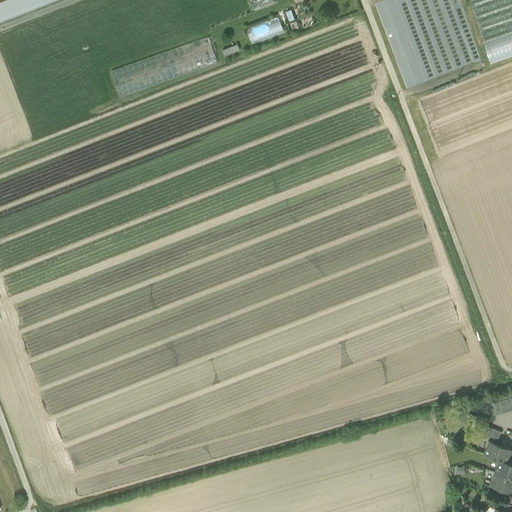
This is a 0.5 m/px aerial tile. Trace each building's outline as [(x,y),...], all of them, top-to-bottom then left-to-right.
[(275,0),(247,0),(251,12),(276,2),(275,0)] [(511,0),(471,0),(486,42),(511,33),(511,0)] [(248,28),(253,42),(285,31),(280,17),(248,28)] [(511,33),(486,42),(493,63),(511,56),(511,33)] [(210,35),(112,70),(121,96),(220,62),(210,35)] [(222,50),(225,56),(240,50),(238,44),(222,50)] [(511,396),(499,400),(502,412),(511,409),(511,396)] [(499,400),(487,404),(491,415),(502,412),(499,400)] [(489,418),(479,414),(476,419),(487,424),(489,418)] [(487,425),(478,421),(475,429),(484,433),(487,425)] [(501,431),(487,425),(484,433),(498,438),(501,431)] [(511,449),(489,440),(484,452),(500,459),(506,461),(511,449)] [(511,463),(506,461),(500,459),(495,471),(511,477),(511,463)] [(511,477),(495,471),(490,483),(511,492),(511,490),(511,477)]
